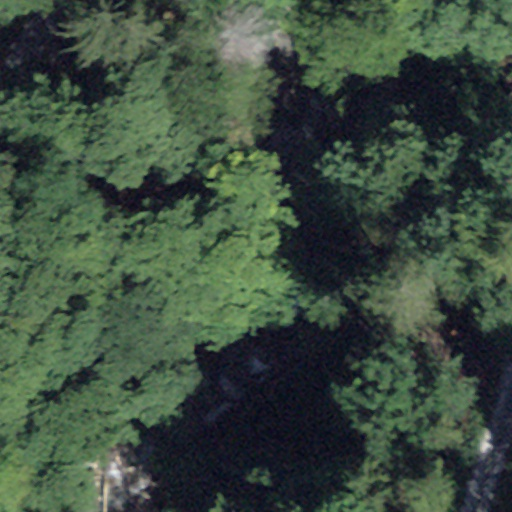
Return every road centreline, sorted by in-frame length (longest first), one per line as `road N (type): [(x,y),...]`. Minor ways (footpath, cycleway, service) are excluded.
road 1 (track): [(172,0),(154,54),(41,179),(0,207)]
road 2 (track): [(459,511),(511,297)]
